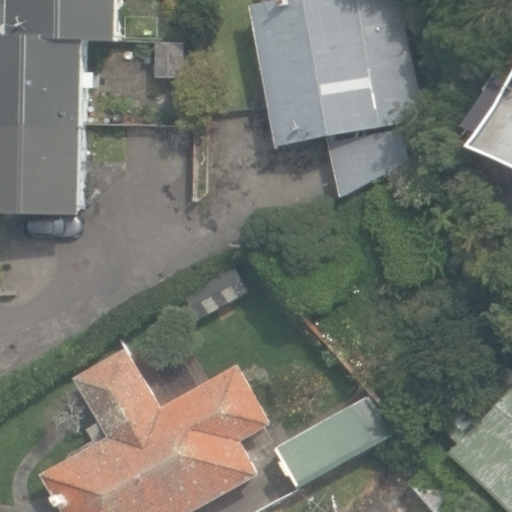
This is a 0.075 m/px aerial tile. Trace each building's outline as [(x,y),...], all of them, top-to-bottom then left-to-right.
[(0,211),(96,213),(97,40),(131,41),(131,0),(22,0),(22,35),(0,34),(0,211)] [(333,138),(345,198),(415,161),(407,124),(429,120),(406,0),(285,0),(260,5),(285,147),(333,138)] [(164,70),(190,71),(191,44),(165,43),(164,70)] [(511,80),(497,73),(471,126),(488,135),(483,146),(511,160),(511,80)] [(372,200),(408,279),(441,264),(405,185),(372,200)] [(210,281),(222,304),(247,292),(235,268),(210,281)] [(47,470),(71,511),(186,511),(264,469),(246,436),(276,419),(243,360),(167,403),(134,344),(81,373),(114,433),(47,470)] [(457,452),(511,508),(511,354),(445,423),(466,443),(457,452)] [(280,440),(301,478),(392,426),(371,388),(280,440)] [(419,484),(443,511),(450,511),(473,493),(445,461),(419,484)]
